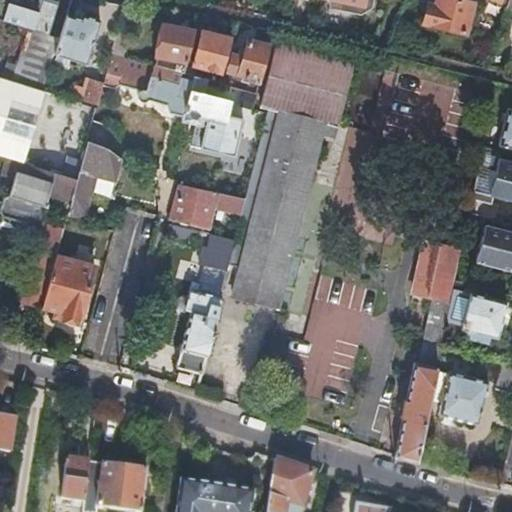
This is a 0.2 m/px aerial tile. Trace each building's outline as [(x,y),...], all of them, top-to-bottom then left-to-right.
[(0,0),(0,18),(28,27),(47,33),(57,1),(53,0),(41,0),(36,14),(29,11),(30,9),(10,3),(10,0),(0,0)] [(436,0),(436,4),(429,2),(423,20),(464,31),(472,2),(479,3),(486,0),(496,0),(502,2),(502,0),(436,0)] [(79,16),(66,12),(58,37),(54,52),(85,62),(99,18),(80,12),(79,16)] [(184,61),(193,30),(162,22),(151,62),(180,70),(182,70),(184,61)] [(47,33),(28,27),(11,78),(42,88),(54,52),(58,37),(47,33)] [(130,31),(117,28),(110,51),(124,55),(130,31)] [(222,71),(231,37),(214,33),(213,36),(201,33),(193,63),(222,71)] [(257,80),(267,45),(247,40),(242,56),(232,53),(228,68),(241,73),(241,75),(257,80)] [(263,93),(269,95),(267,104),(265,109),(256,146),(268,148),(262,169),(251,166),(244,196),(239,215),(234,236),(229,255),(241,258),(232,294),(276,305),(324,119),(337,122),(353,63),(276,43),(263,93)] [(124,55),(110,51),(108,61),(102,81),(102,84),(113,87),(120,83),(141,89),(139,91),(139,93),(139,94),(139,95),(140,96),(141,98),(142,99),(144,100),(146,100),(147,100),(148,99),(149,98),(165,103),(168,111),(183,115),(193,73),(182,70),(180,70),(151,62),(124,55)] [(201,91),(205,77),(193,73),(183,115),(182,119),(196,123),(191,143),(233,154),(242,119),(226,115),(230,99),(207,93),(201,91)] [(0,155),(9,158),(10,158),(20,161),(24,162),(43,88),(42,88),(11,78),(0,74),(0,155)] [(102,84),(102,81),(88,77),(85,86),(76,84),(72,98),(96,105),(102,84)] [(511,147),(511,109),(507,108),(498,144),(511,147)] [(109,147),(113,149),(119,125),(93,117),(87,139),(95,141),(101,143),(105,146),(109,147)] [(111,195),(121,156),(120,155),(116,152),(113,149),(109,147),(105,146),(101,143),(95,141),(87,139),(83,154),(82,156),(77,177),(71,199),(66,217),(81,221),(91,190),(111,195)] [(511,161),(498,158),(500,150),(482,145),(481,149),(471,197),(492,202),(493,195),(511,199),(511,161)] [(17,171),(20,161),(10,158),(6,169),(15,173),(15,171),(17,171)] [(71,199),(77,177),(24,162),(20,161),(17,171),(15,171),(15,173),(9,193),(4,196),(0,209),(4,215),(16,219),(19,218),(25,219),(23,228),(39,233),(43,222),(45,212),(44,211),(49,193),(71,199)] [(211,209),(239,215),(244,196),(179,182),(171,217),(207,225),(211,209)] [(492,202),(471,197),(468,211),(479,214),(495,218),(498,204),(492,202)] [(479,214),(468,211),(466,223),(477,225),(479,214)] [(63,228),(43,222),(39,233),(21,301),(42,307),(56,255),(57,250),(63,228)] [(196,241),(199,229),(169,222),(166,234),(196,241)] [(476,260),(511,269),(511,267),(511,229),(486,223),(476,260)] [(226,270),(229,255),(234,236),(212,231),(208,245),(204,244),(200,262),(204,263),(204,264),(226,270)] [(454,279),(461,248),(424,240),(413,289),(450,297),(454,279)] [(56,255),(42,307),(40,312),(54,315),(56,310),(64,312),(62,319),(76,323),(79,316),(80,316),(94,266),(56,255)] [(201,371),(220,294),(198,288),(199,281),(192,279),(185,308),(191,310),(177,365),(201,371)] [(507,301),(471,292),(461,327),(497,337),(507,301)] [(402,418),(395,455),(416,461),(429,398),(435,369),(440,347),(443,331),(450,300),(433,297),(429,319),(433,320),(429,341),(424,340),(420,361),(414,360),(406,399),(404,399),(400,417),(402,418)] [(54,317),(62,319),(64,312),(56,310),(54,315),(54,317)] [(469,338),(443,331),(440,347),(465,353),(469,338)] [(300,377),(301,337),(272,336),(271,364),(289,365),(288,377),(300,377)] [(511,390),(511,364),(503,363),(497,387),(511,390)] [(448,372),(435,369),(429,398),(441,401),(448,372)] [(449,370),(448,372),(441,401),(438,411),(476,422),(487,380),(449,370)] [(0,412),(0,449),(11,451),(17,415),(0,412)] [(86,500),(91,460),(67,457),(62,497),(86,500)] [(299,511),(314,470),(277,458),(267,511),(299,511)] [(148,466),(91,460),(86,500),(84,510),(97,511),(98,506),(142,511),(148,466)] [(250,511),(254,491),(181,479),(176,511),(250,511)] [(390,511),(392,506),(377,503),(375,511),(390,511)]
